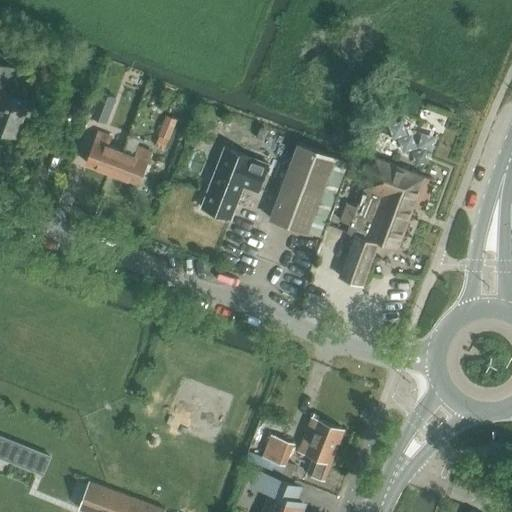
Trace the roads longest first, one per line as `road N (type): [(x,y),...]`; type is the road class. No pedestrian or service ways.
road 1 (unclassified): [(400,358),(0,213)]
road 2 (secondary): [(507,164),(485,215),(470,316)]
road 3 (secondary): [(506,314),(507,164)]
